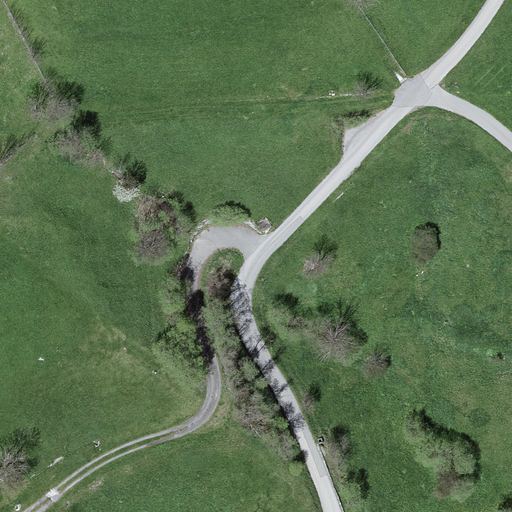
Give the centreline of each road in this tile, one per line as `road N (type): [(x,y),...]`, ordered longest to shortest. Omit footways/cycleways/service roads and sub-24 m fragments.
road 1 (unclassified): [(331,511),(298,426),(244,324),(240,296),(250,270),(416,92)]
road 2 (track): [(267,253),(222,237),(194,259),(190,277),(213,387),(207,407),(190,425),(93,463),(29,511)]
road 3 (unclassified): [(416,92),(498,0)]
